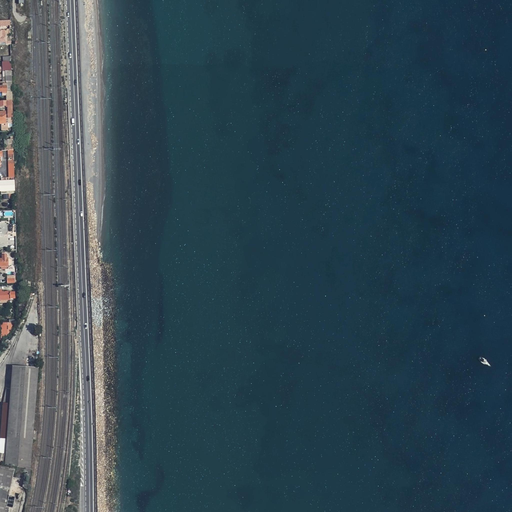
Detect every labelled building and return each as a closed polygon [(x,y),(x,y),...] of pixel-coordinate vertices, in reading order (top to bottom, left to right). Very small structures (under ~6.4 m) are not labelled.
[(11,80),(11,63),(2,63),(3,80),(11,80)] [(0,92),(7,92),(12,92),(11,87),(11,81),(6,82),(6,84),(0,85),(0,87),(0,86),(0,92)] [(9,100),(7,100),(2,101),(0,100),(0,106),(2,106),(6,106),(6,107),(8,107),(8,109),(9,118),(12,117),(12,109),(12,108),(12,100),(9,100)] [(1,118),(0,118),(0,124),(1,130),(8,130),(8,123),(5,124),(5,118),(1,118)] [(0,191),(14,191),(14,181),(0,181),(0,191)] [(15,234),(15,226),(4,226),(4,224),(0,224),(0,236),(5,236),(5,235),(15,234)] [(0,258),(0,267),(1,267),(2,270),(6,269),(6,267),(8,267),(8,266),(10,265),(11,265),(11,261),(9,260),(8,260),(7,259),(7,258),(6,255),(5,255),(4,253),(2,253),(2,255),(2,256),(2,259),(0,258)] [(0,300),(6,301),(9,300),(9,299),(14,298),(14,293),(9,294),(9,292),(2,292),(1,290),(0,289),(0,300)] [(8,323),(3,323),(4,335),(6,335),(17,323),(8,323)] [(0,511),(10,511),(16,468),(0,465),(0,462),(0,459),(7,445),(4,464),(29,467),(36,407),(31,408),(33,418),(26,420),(28,404),(35,407),(36,393),(28,393),(31,387),(23,384),(35,385),(34,388),(36,389),(39,368),(10,364),(0,450),(0,511)]
